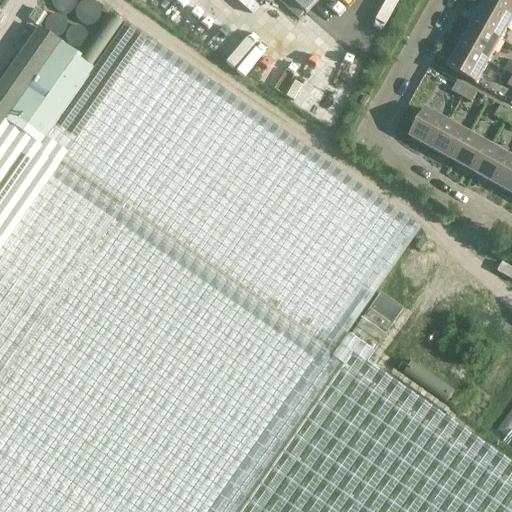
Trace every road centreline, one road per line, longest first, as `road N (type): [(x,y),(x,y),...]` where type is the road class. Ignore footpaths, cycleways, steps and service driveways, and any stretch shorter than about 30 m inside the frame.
road 1 (unclassified): [(511,233),(375,143),(378,114),(443,0)]
road 2 (unknown): [(239,90),(109,0)]
